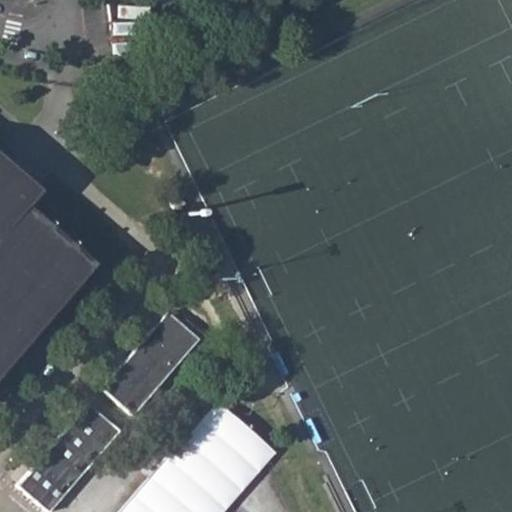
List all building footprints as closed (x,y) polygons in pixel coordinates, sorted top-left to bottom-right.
[(0,347),(90,233),(22,179),(33,163),(0,136),(0,347)] [(107,356),(140,382),(203,303),(170,277),(107,356)] [(27,458),(60,484),(128,398),(95,372),(27,458)] [(210,418),(130,511),(242,511),(276,473),(210,418)] [(0,511),(10,511),(0,503),(0,511)]
